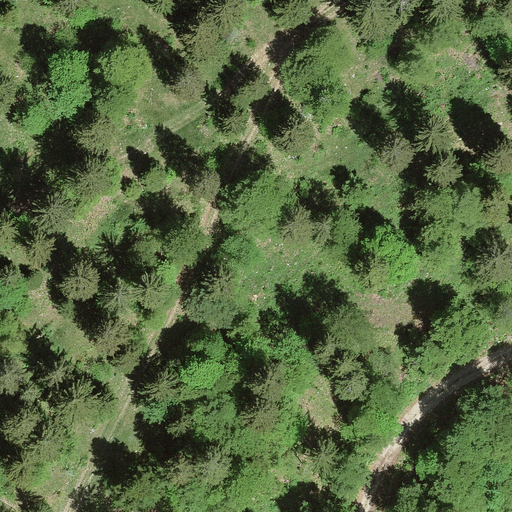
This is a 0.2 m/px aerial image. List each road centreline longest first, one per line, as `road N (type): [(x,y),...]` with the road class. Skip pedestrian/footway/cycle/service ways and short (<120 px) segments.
road 1 (track): [(344,0),(305,26),(233,156),(70,511)]
road 2 (track): [(0,225),(146,145),(305,26)]
road 3 (track): [(359,511),(385,471),(464,390),(511,367)]
